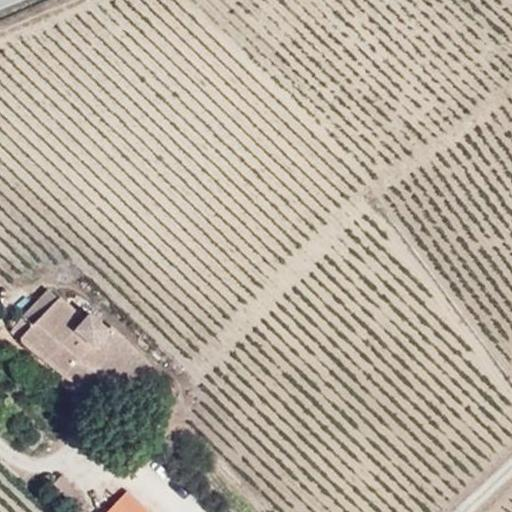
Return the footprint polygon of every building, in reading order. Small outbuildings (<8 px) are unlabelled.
[(162,373),(118,338),(118,333),(96,316),(89,326),(46,293),(15,327),(7,339),(13,345),(11,348),(62,392),(54,401),(83,425),(103,400),(141,429),(148,420),(160,429),(175,411),(151,389),(162,373)] [(151,389),(175,411),(184,399),(160,377),(151,389)] [(47,496),(65,511),(75,511),(80,507),(75,495),(60,482),(47,496)] [(150,511),(125,487),(114,497),(129,511),(150,511)] [(129,511),(114,497),(100,511),(129,511)]
